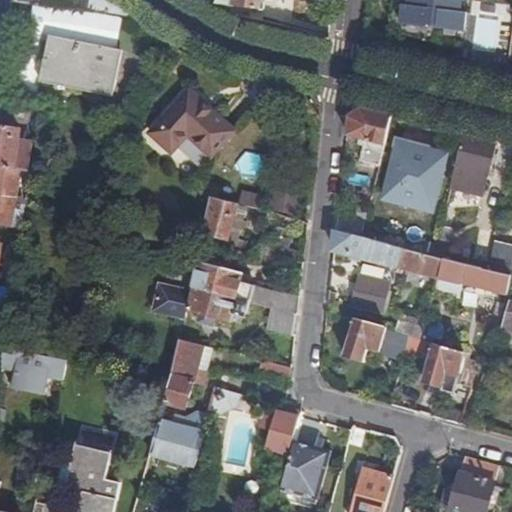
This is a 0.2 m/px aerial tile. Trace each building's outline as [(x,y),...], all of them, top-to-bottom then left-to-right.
[(131,13),(110,0),(12,0),(13,2),(22,2),(130,16),(131,13)] [(220,4),(224,4),(266,9),(267,4),(267,0),(220,0),(220,1),(220,4)] [(466,13),(466,12),(467,0),(469,0),(473,0),(472,0),(412,0),(412,6),(406,5),(404,24),(437,28),(439,10),(466,13)] [(13,2),(9,22),(18,23),(22,2),(13,2)] [(442,29),(437,28),(404,24),(406,5),(398,5),(395,30),(429,41),(441,43),(442,29)] [(471,13),(466,12),(466,13),(439,10),(437,28),(442,29),(469,32),(471,13)] [(122,50),(49,35),(44,58),(43,58),(41,67),(42,68),(39,81),(111,97),(122,50)] [(189,135),(214,158),(237,133),(190,90),(151,132),(172,153),(189,135)] [(383,166),(395,114),(365,107),(352,116),(350,135),(368,139),(363,160),(383,166)] [(0,126),(0,167),(15,170),(21,130),(0,126)] [(486,195),(498,140),(467,133),(454,187),(486,195)] [(389,200),(436,211),(450,154),(402,143),(389,200)] [(0,167),(0,226),(7,228),(22,231),(24,213),(16,211),(20,184),(28,185),(30,172),(15,170),(0,167)] [(273,210),(297,214),(300,194),(276,190),(273,210)] [(257,210),(261,211),(264,198),(244,194),(241,206),(246,207),(257,210)] [(246,207),(241,206),(211,199),(204,233),(228,239),(239,242),(246,207)] [(249,244),(257,210),(246,207),(239,242),(249,244)] [(342,214),(339,232),(366,238),(371,218),(342,214)] [(295,231),(298,221),(284,217),(281,227),(295,231)] [(6,240),(21,243),(22,231),(7,228),(6,240)] [(339,232),(337,250),(402,267),(406,249),(366,238),(339,232)] [(227,244),(252,251),(253,246),(249,244),(239,242),(228,239),(227,244)] [(511,245),(498,242),(491,271),(511,276),(511,245)] [(268,255),(295,262),(298,252),(271,245),(268,255)] [(443,277),(448,260),(439,257),(406,249),(402,267),(443,277)] [(510,295),(511,285),(511,276),(491,271),(448,260),(443,277),(439,288),(464,294),(467,284),(510,295)] [(198,262),(195,278),(192,287),(249,301),(271,307),(297,314),(298,307),(289,305),(291,296),(256,286),(258,278),(198,262)] [(195,278),(168,271),(164,286),(159,285),(154,312),(185,319),(187,310),(192,287),(195,278)] [(366,278),(358,307),(388,315),(395,286),(366,278)] [(0,317),(10,319),(14,289),(0,286),(0,317)] [(192,287),(187,310),(204,314),(216,318),(229,321),(231,314),(241,316),(246,313),(249,301),(192,287)] [(487,329),(499,332),(507,304),(500,302),(496,315),(491,314),(487,329)] [(269,324),(294,330),(297,314),(271,307),(269,324)] [(428,323),(429,322),(401,313),(395,330),(413,337),(423,340),(426,332),(421,330),(423,324),(428,323)] [(216,318),(204,314),(202,321),(214,324),(216,318)] [(372,350),(383,352),(390,329),(360,320),(348,357),(367,363),(372,350)] [(383,352),(407,360),(410,347),(413,337),(395,330),(390,329),(383,352)] [(461,377),(467,352),(423,340),(413,337),(410,347),(434,354),(427,381),(446,387),(450,373),(461,377)] [(196,371),(203,345),(180,340),(171,382),(165,402),(186,408),(187,404),(192,406),(198,383),(203,385),(206,374),(196,371)] [(22,373),(62,382),(66,361),(7,349),(4,349),(1,366),(23,371),(22,373)] [(259,374),(288,382),(290,367),(262,360),(259,374)] [(0,375),(20,380),(22,373),(23,371),(1,366),(0,369),(0,375)] [(465,385),(475,387),(480,371),(470,368),(468,378),(465,385)] [(456,394),(459,384),(461,377),(450,373),(446,387),(445,391),(456,394)] [(459,384),(465,385),(468,378),(461,377),(459,384)] [(237,407),(240,395),(216,389),(209,413),(220,416),(237,407)] [(294,441),(302,412),(285,407),(280,406),(277,415),(266,411),(261,424),(274,428),(267,452),(289,458),(294,441)] [(160,421),(151,454),(194,467),(208,417),(199,414),(188,421),(180,419),(178,426),(160,421)] [(109,499),(112,500),(114,500),(118,480),(108,478),(109,473),(111,473),(112,468),(110,468),(118,432),(82,424),(74,456),(73,462),(64,461),(58,486),(85,493),(84,495),(95,498),(93,506),(107,509),(109,499)] [(315,447),(294,441),(289,458),(279,495),(317,505),(332,455),(315,450),(315,447)] [(333,452),(315,447),(315,450),(332,455),(333,452)] [(65,454),(64,461),(73,462),(74,456),(65,454)] [(459,511),(489,511),(502,466),(467,456),(460,485),(453,510),(459,511)] [(385,511),(394,478),(364,469),(351,511),(385,511)] [(118,480),(114,500),(119,501),(123,481),(118,480)] [(442,507),(453,510),(460,485),(454,484),(449,486),(442,507)] [(79,511),(35,502),(32,511),(109,511),(112,500),(109,499),(107,509),(93,506),(95,498),(84,495),(80,511),(79,511)] [(0,511),(7,511),(9,506),(0,503),(0,511)]
